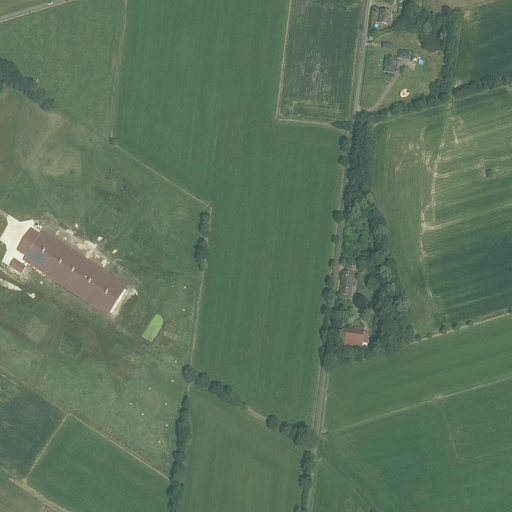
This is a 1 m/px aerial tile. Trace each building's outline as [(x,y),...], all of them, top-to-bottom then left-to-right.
[(391,28),(392,15),(381,14),(379,27),(391,28)] [(399,59),(398,61),(410,62),(411,54),(399,52),(399,59)] [(398,61),(399,59),(387,58),(384,74),(396,76),(398,61)] [(28,258),(43,235),(34,229),(20,252),(28,258)] [(46,232),(26,261),(38,269),(58,241),(46,232)] [(14,248),(9,261),(12,262),(17,249),(14,248)] [(17,261),(13,269),(25,275),(29,267),(17,261)] [(355,276),(344,275),(341,297),(342,297),(342,299),(344,301),(348,301),(351,300),(351,298),(352,299),(355,276)] [(116,278),(117,309),(129,288),(129,285),(116,278)] [(345,331),(343,350),(368,353),(370,335),(365,335),(366,329),(354,328),(354,332),(345,331)]
